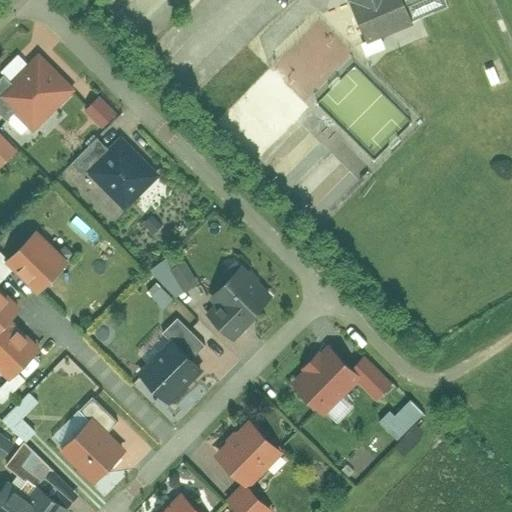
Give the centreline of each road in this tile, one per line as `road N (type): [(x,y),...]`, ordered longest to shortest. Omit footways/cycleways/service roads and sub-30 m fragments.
road 1 (residential): [(37,0),(326,296)]
road 2 (residential): [(113,511),(326,296)]
road 3 (residential): [(326,296),(425,382),(455,376),(511,338)]
